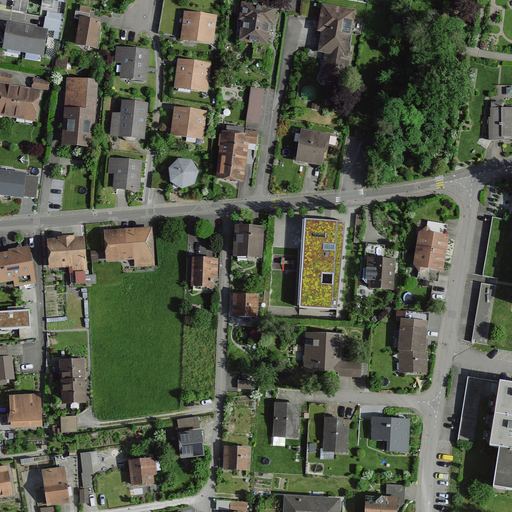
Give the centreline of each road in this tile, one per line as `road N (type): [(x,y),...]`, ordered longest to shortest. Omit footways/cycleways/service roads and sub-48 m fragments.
road 1 (residential): [(469,177),(426,511)]
road 2 (residential): [(203,511),(218,407),(223,207)]
road 3 (residential): [(223,207),(469,177)]
road 4 (residential): [(0,222),(223,207)]
